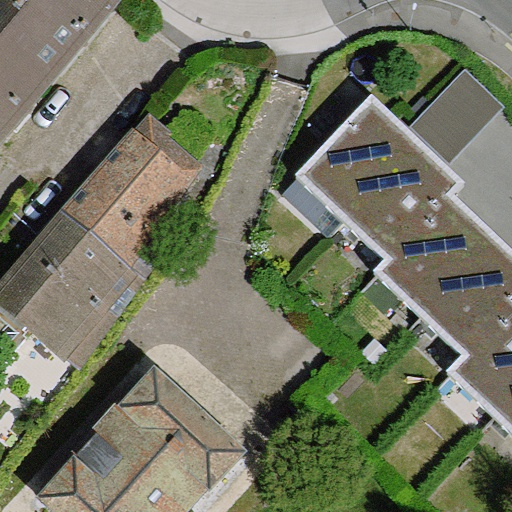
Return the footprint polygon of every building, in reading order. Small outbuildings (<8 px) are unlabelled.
[(0,0),(0,137),(115,0),(0,0)] [(511,99),(473,63),(419,122),(459,159),(511,103),(511,99)] [(72,220),(130,268),(198,175),(148,135),(72,220)] [(72,220),(0,303),(0,310),(25,334),(29,329),(32,331),(36,327),(83,368),(146,281),(130,268),(72,220)] [(511,243),(498,230),(417,317),(511,404),(511,243)] [(25,334),(0,310),(0,368),(3,371),(29,342),(26,339),(29,336),(25,334)] [(196,511),(244,460),(157,382),(45,503),(54,511),(196,511)]
